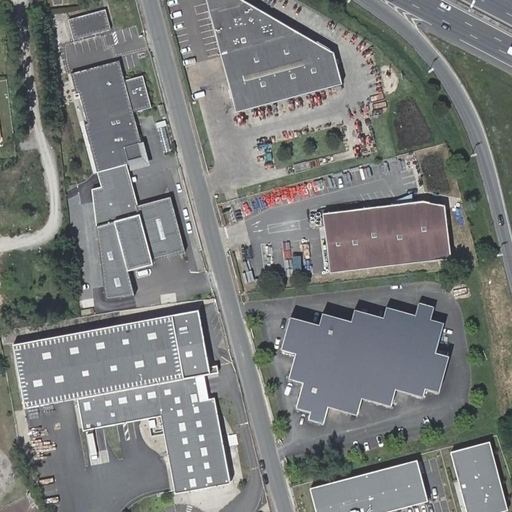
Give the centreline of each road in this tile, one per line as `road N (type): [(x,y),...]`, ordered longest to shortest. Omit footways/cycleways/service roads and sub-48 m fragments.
road 1 (unclassified): [(288,511),(150,0)]
road 2 (motorway): [(362,0),(414,34),(462,92),(511,253)]
road 3 (residential): [(18,0),(53,226),(46,236),(0,246)]
